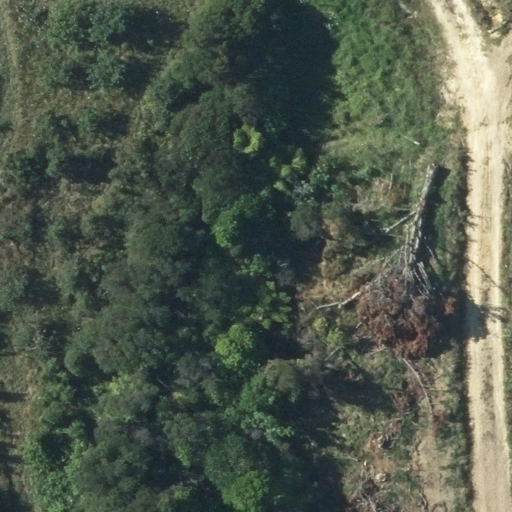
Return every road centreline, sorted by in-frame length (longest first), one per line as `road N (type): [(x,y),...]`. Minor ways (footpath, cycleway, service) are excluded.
road 1 (track): [(492,511),(511,110)]
road 2 (track): [(471,0),(507,123)]
